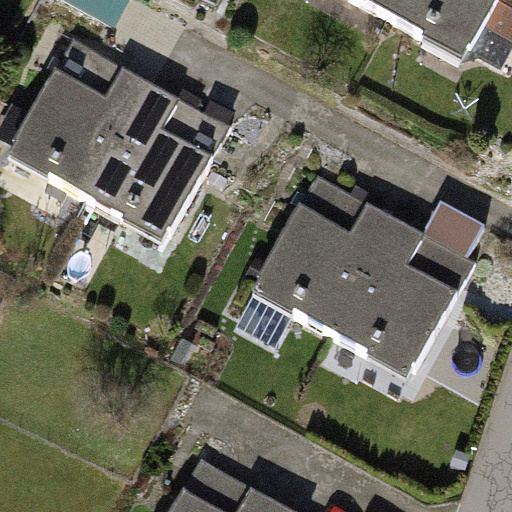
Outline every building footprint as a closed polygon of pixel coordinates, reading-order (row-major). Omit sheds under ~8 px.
[(74,0),(122,23),(132,0),(74,0)] [(340,0),(383,23),(395,0),(340,0)] [(395,0),(383,23),(460,65),(495,0),(395,0)] [(511,0),(509,0),(492,40),(511,49),(511,0)] [(69,46),(5,162),(83,204),(146,88),(69,46)] [(146,88),(83,204),(160,246),(223,130),(146,88)] [(313,182),(249,298),(326,340),(390,223),(313,182)] [(390,223),(326,340),(403,381),(467,265),(390,223)] [(194,470),(171,511),(271,511),(272,511),(194,470)]
